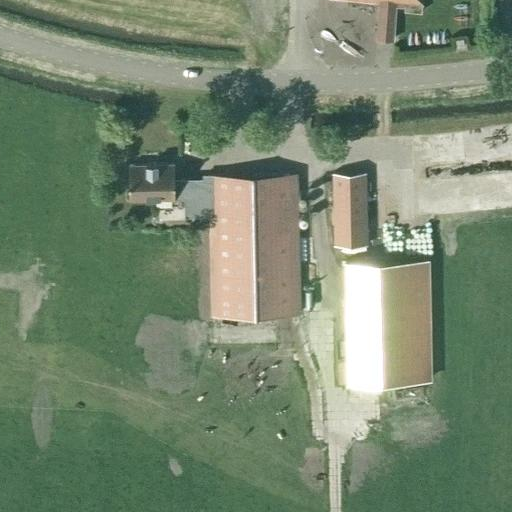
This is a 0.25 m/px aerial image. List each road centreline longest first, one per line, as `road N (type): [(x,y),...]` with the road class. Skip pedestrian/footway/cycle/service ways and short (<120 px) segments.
road 1 (tertiary): [(0,34),(187,77),(301,83)]
road 2 (tertiary): [(301,83),(511,68)]
